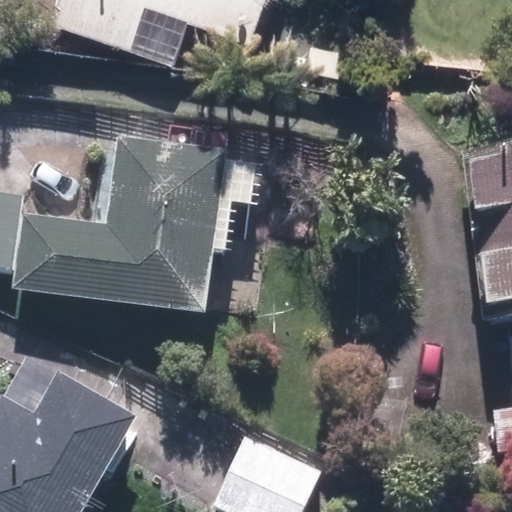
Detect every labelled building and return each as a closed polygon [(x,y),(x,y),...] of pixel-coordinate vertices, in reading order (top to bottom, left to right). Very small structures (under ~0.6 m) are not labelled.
[(60,0),(50,28),(166,71),(184,22),(245,45),(261,0),(60,0)] [(110,234),(13,229),(14,205),(0,204),(0,275),(11,276),(10,302),(208,311),(215,154),(114,149),(110,234)] [(480,340),(507,338),(511,406),(511,153),(466,157),(480,340)] [(0,511),(82,511),(135,422),(51,373),(25,418),(0,403),(0,511)] [(305,511),(323,473),(243,437),(210,510),(215,511),(305,511)]
